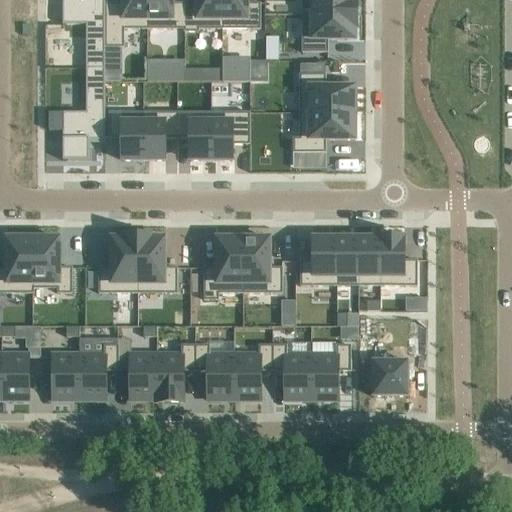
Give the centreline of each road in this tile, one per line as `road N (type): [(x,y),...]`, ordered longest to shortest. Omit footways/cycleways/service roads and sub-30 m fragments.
road 1 (residential): [(506,431),(0,429)]
road 2 (track): [(459,484),(119,478),(7,511)]
road 3 (residential): [(0,207),(388,206)]
road 4 (residential): [(505,206),(506,431)]
road 5 (residential): [(386,0),(388,206)]
